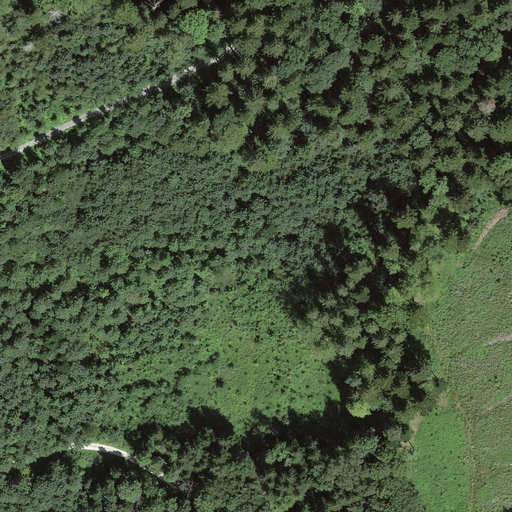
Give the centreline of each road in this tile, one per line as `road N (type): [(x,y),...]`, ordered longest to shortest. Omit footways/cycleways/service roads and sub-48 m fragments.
road 1 (track): [(332,0),(0,156)]
road 2 (track): [(0,469),(49,450),(107,448),(218,511)]
